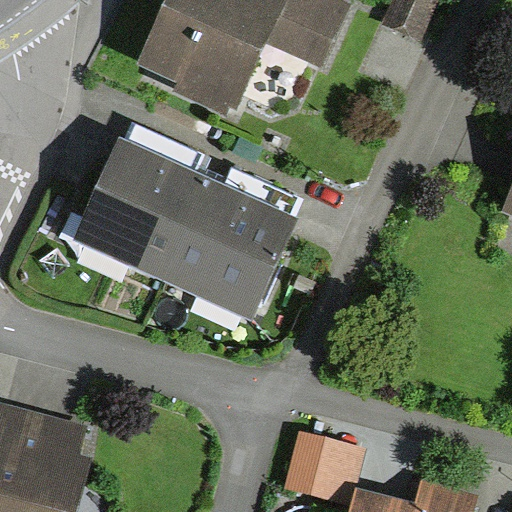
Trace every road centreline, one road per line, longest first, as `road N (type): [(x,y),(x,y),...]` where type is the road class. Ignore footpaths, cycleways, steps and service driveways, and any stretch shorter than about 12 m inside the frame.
road 1 (residential): [(474,0),(303,365),(277,393)]
road 2 (residential): [(253,388),(0,326)]
road 3 (residential): [(511,451),(277,393)]
road 4 (unclassified): [(0,18),(14,53),(22,123),(0,179)]
road 5 (residential): [(253,388),(255,425),(233,511)]
